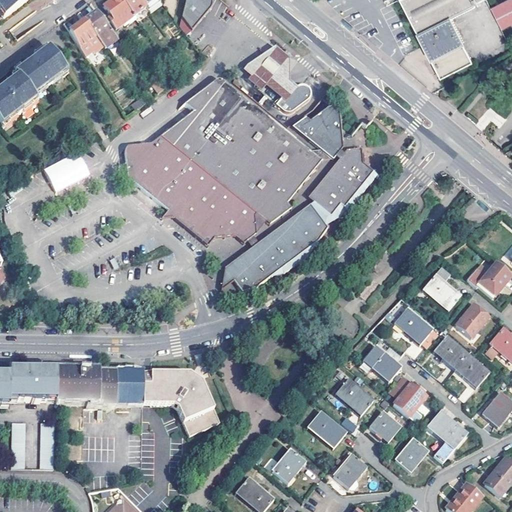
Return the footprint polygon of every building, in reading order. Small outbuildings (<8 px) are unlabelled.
[(0,0),(0,11),(1,13),(3,12),(9,18),(30,3),(27,0),(0,0)] [(109,21),(116,31),(126,24),(129,27),(136,22),(133,17),(120,0),(116,0),(104,9),(110,17),(111,19),(109,21)] [(143,6),(138,0),(120,0),(133,17),(145,9),(143,6)] [(186,0),(181,20),(191,33),(210,11),(211,8),(211,6),(211,4),(210,1),(209,0),(186,0)] [(399,0),(411,23),(417,35),(416,35),(417,37),(418,38),(420,42),(430,63),(431,63),(432,64),(440,80),(472,63),(471,62),(463,46),(449,19),(475,6),(474,5),(480,2),(483,0),(399,0)] [(511,0),(507,0),(499,4),(490,9),(501,29),(511,23),(511,0)] [(107,29),(97,14),(84,23),(95,38),(107,29)] [(191,33),(181,20),(179,28),(186,37),(191,33)] [(69,34),(80,50),(95,38),(84,23),(69,34)] [(95,38),(105,51),(117,42),(107,29),(95,38)] [(261,94),(265,88),(281,101),(285,105),(297,90),(290,84),(289,83),(290,73),(289,62),(275,49),(267,56),(258,61),(247,68),(243,73),(251,79),(248,83),(261,94)] [(18,81),(31,96),(37,92),(39,94),(49,87),(50,88),(57,83),(56,82),(61,78),(60,76),(66,72),(50,51),(41,57),(36,61),(37,64),(34,66),(31,68),(29,66),(21,72),(15,76),(18,81)] [(12,72),(15,76),(21,72),(19,68),(12,72)] [(60,76),(61,78),(63,81),(69,76),(66,72),(60,76)] [(146,81),(157,97),(165,90),(154,75),(146,81)] [(31,96),(18,81),(5,91),(7,93),(4,96),(1,98),(0,97),(0,127),(0,129),(6,124),(8,126),(18,119),(19,120),(26,115),(25,114),(32,109),(31,107),(36,103),(33,99),(31,96)] [(195,115),(161,139),(151,146),(128,148),(125,152),(128,181),(153,203),(168,214),(170,211),(188,225),(197,233),(242,229),(255,217),(265,225),(269,228),(291,212),(286,206),(321,165),(316,160),(221,83),(218,83),(216,83),(185,106),(195,115)] [(281,101),(276,108),(284,114),(286,115),(290,115),(293,114),(308,103),(310,100),(310,97),(310,94),(309,91),(306,89),(303,88),(300,88),(297,90),(285,105),(281,101)] [(130,107),(134,114),(145,106),(141,100),(130,107)] [(306,122),(292,131),(320,154),(321,150),(330,143),(341,143),(340,131),(339,117),(338,111),(333,109),(327,111),(310,125),(306,122)] [(10,129),(8,126),(6,124),(0,129),(4,133),(10,129)] [(325,229),(326,225),(331,220),(314,206),(349,154),(346,155),(343,158),(342,156),(340,155),(342,152),(341,143),(330,143),(321,150),(320,154),(316,160),(321,165),(332,163),(335,161),(337,162),(339,164),(308,202),(310,206),(311,209),(258,247),(251,251),(224,271),(221,294),(234,284),(230,278),(230,275),(229,271),(243,262),(261,249),(272,241),(283,234),(291,228),(305,219),(315,218),(325,229)] [(314,206),(331,220),(340,208),(344,211),(373,176),(368,173),(362,168),(361,153),(349,154),(314,206)] [(247,244),(253,239),(256,237),(265,225),(255,217),(242,229),(197,233),(188,225),(170,211),(168,214),(162,222),(173,221),(208,249),(215,242),(234,240),(244,247),(247,244)] [(230,275),(230,278),(234,284),(242,295),(258,289),(269,281),(309,251),(317,245),(327,232),(325,229),(315,218),(305,219),(291,228),(283,234),(272,241),(261,249),(243,262),(229,271),(230,275)] [(249,248),(251,251),(258,247),(256,243),(253,239),(247,244),(249,248)] [(476,289),(491,301),(509,280),(494,268),(483,280),(474,273),(465,282),(475,291),(476,289)] [(421,292),(447,314),(460,298),(443,284),(449,277),(440,269),(421,292)] [(455,329),(470,342),(488,320),(473,306),(455,329)] [(393,326),(418,347),(432,332),(406,311),(393,326)] [(490,346),(511,364),(511,338),(503,331),(490,346)] [(446,340),(433,354),(454,372),(467,357),(446,340)] [(411,345),(406,353),(414,358),(419,351),(411,345)] [(363,363),(388,385),(400,369),(375,348),(363,363)] [(454,372),(476,389),(489,375),(467,357),(454,372)] [(7,404),(54,405),(54,403),(54,373),(54,371),(32,370),(7,370),(7,372),(7,375),(7,377),(7,402),(7,404)] [(54,370),(54,371),(54,373),(54,403),(54,405),(56,405),(97,405),(97,408),(98,408),(106,408),(113,408),(114,409),(114,407),(131,407),(132,407),(137,408),(143,408),(143,385),(143,373),(143,371),(138,371),(133,371),(132,370),(124,370),(123,371),(115,371),(115,373),(98,372),(98,371),(97,371),(89,371),(88,371),(88,373),(81,373),(75,373),(74,370),(54,370)] [(147,373),(143,373),(143,385),(143,408),(147,408),(150,408),(172,408),(177,411),(182,423),(189,439),(219,426),(214,411),(201,382),(196,379),(189,374),(151,374),(147,373)] [(398,402),(412,386),(403,379),(390,395),(398,402)] [(335,397),(361,418),(373,402),(348,381),(335,397)] [(393,408),(409,421),(427,399),(412,386),(398,402),(393,408)] [(467,387),(458,398),(463,403),(472,392),(467,387)] [(483,416),(498,428),(511,411),(511,403),(501,394),(483,416)] [(308,430),(333,451),(346,436),(320,414),(308,430)] [(439,414),(427,429),(445,445),(434,458),(443,466),(467,436),(439,414)] [(369,430),(387,445),(400,430),(382,415),(369,430)] [(351,432),(357,426),(347,417),(341,424),(351,432)] [(11,425),(10,471),(24,471),(25,425),(11,425)] [(40,425),(39,471),(53,471),(54,425),(40,425)] [(395,463),(411,476),(429,454),(414,441),(395,463)] [(271,473),(287,485),(305,464),(290,451),(271,473)] [(351,457),(333,479),(348,492),(355,491),(358,489),(357,485),(356,483),(367,470),(351,457)] [(485,486),(501,499),(511,486),(511,465),(506,461),(485,486)] [(234,495),(255,511),(265,511),(274,501),(248,479),(234,495)] [(446,511),(473,511),(483,500),(468,487),(446,511)] [(135,511),(122,500),(122,506),(115,506),(109,511),(135,511)]
